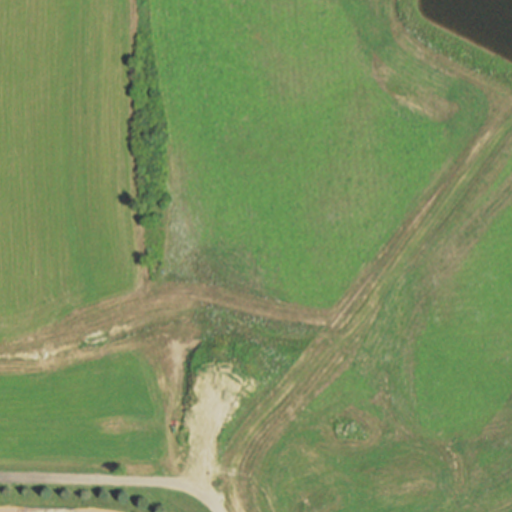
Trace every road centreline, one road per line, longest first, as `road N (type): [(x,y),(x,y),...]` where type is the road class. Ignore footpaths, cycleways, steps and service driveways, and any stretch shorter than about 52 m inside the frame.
road 1 (residential): [(304,511),(511,384)]
road 2 (track): [(216,511),(185,487),(151,482),(0,481)]
